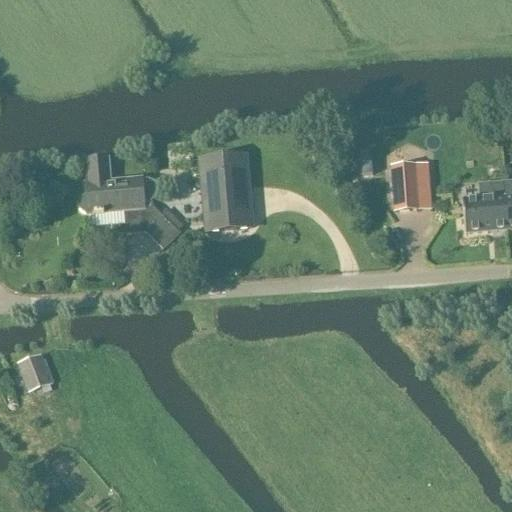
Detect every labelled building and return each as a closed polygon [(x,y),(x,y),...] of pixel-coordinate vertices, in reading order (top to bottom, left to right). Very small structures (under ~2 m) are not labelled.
[(365,152),(355,152),(355,171),(365,171),(365,152)] [(200,163),(204,209),(207,234),(251,230),(250,209),(245,159),(200,163)] [(415,167),(391,169),(394,215),(418,213),(415,167)] [(85,187),(86,197),(85,198),(84,198),(82,199),(81,200),(80,201),(79,202),(78,203),(78,205),(78,206),(78,208),(78,209),(78,210),(79,212),(80,213),(81,214),(82,215),(83,216),(85,217),(87,217),(124,214),(127,237),(146,235),(162,252),(179,235),(154,210),(146,210),(143,181),(85,187)] [(511,184),(502,185),(506,231),(506,232),(511,231),(511,184)] [(487,232),(506,231),(502,185),(479,187),(480,201),(464,202),(462,202),(465,237),(466,237),(487,235),(487,232)] [(40,358),(19,366),(30,395),(51,387),(40,358)]
